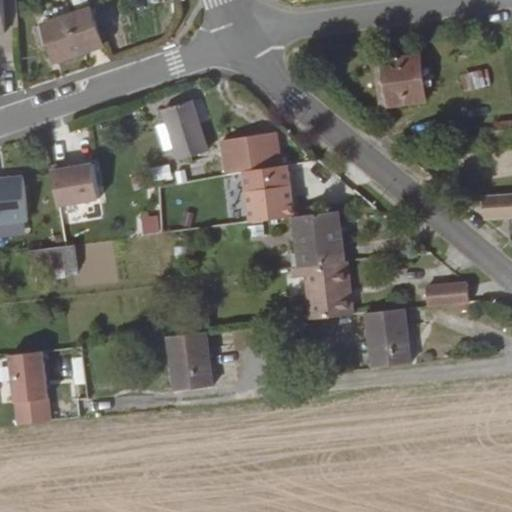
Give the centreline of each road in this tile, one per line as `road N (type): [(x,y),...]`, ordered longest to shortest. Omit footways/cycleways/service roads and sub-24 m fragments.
road 1 (tertiary): [(511,279),(285,91),(241,40)]
road 2 (residential): [(0,121),(241,40)]
road 3 (residential): [(480,0),(241,40)]
